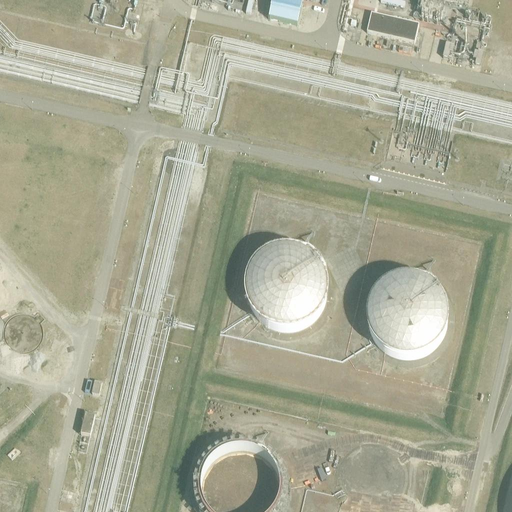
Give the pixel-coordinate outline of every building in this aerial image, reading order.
[(274,1),(269,23),(297,29),(302,8),(274,1)] [(371,16),(367,35),(415,46),(419,27),(371,16)] [(261,320),(276,330),(300,331),(316,324),(325,314),(331,293),(328,274),(315,258),(297,250),(278,251),(263,260),(251,277),(250,302),(261,320)] [(382,349),(397,358),(422,359),(437,352),(446,342),(453,322),(449,302),(436,286),(418,278),(399,280),(384,288),(372,305),(371,330),(382,349)] [(95,382),(92,394),(100,396),(103,384),(95,382)] [(85,416),(81,437),(90,439),(95,418),(85,416)] [(206,511),(278,511),(283,496),(280,476),(267,460),(249,453),(230,454),(215,463),(203,480),(202,505),(206,511)]
